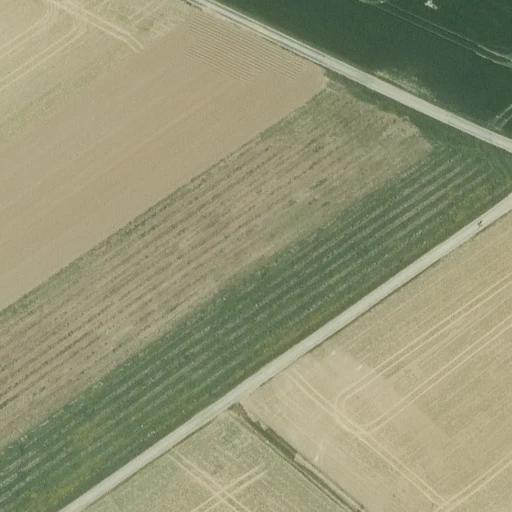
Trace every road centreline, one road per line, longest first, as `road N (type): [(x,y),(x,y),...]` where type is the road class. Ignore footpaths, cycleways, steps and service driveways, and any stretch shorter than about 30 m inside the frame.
road 1 (track): [(76,511),(511,204)]
road 2 (track): [(189,0),(511,151)]
road 3 (track): [(354,511),(227,406)]
